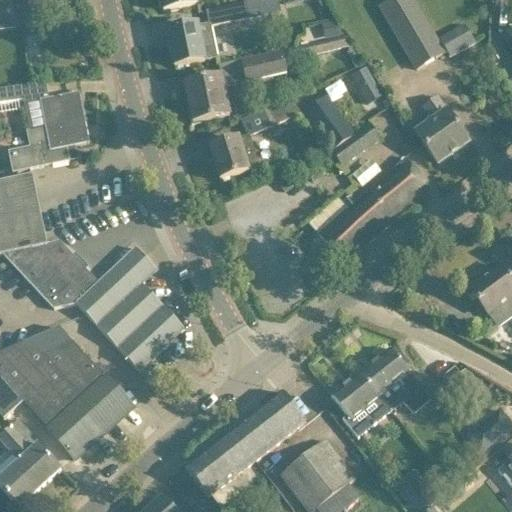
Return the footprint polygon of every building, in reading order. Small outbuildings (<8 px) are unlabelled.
[(0,0),(0,15),(12,14),(10,0),(0,0)] [(21,0),(26,39),(41,38),(38,14),(54,12),(67,10),(67,9),(66,0),(21,0)] [(160,0),(163,13),(175,10),(198,6),(196,0),(160,0)] [(412,0),(394,0),(378,9),(416,73),(445,55),(412,0)] [(208,12),(205,13),(208,25),(209,28),(211,28),(248,20),(245,4),(208,12)] [(337,23),(322,26),(324,38),(340,34),(337,23)] [(464,26),(440,40),(450,59),(475,45),(464,26)] [(187,29),(167,33),(175,69),(194,65),(204,63),(218,60),(215,43),(213,35),(199,38),(197,27),(187,29)] [(511,30),(502,36),(511,52),(511,30)] [(282,53),(242,62),(246,79),(248,86),(286,77),(285,70),(286,70),(284,63),(292,62),(333,52),(348,49),(346,38),(301,47),(290,50),(290,51),(282,53)] [(348,49),(349,54),(348,54),(355,68),(365,63),(354,48),(348,49)] [(366,69),(351,78),(368,107),(383,98),(366,69)] [(185,86),(193,125),(229,118),(221,79),(185,86)] [(0,105),(23,102),(39,100),(45,130),(30,133),(26,133),(30,149),(7,154),(12,175),(70,163),(67,149),(89,145),(79,95),(48,101),(45,85),(23,88),(0,90),(0,105)] [(355,136),(327,98),(305,114),(342,168),(381,141),(370,125),(355,136)] [(263,112),(271,130),(302,116),(292,99),(263,112)] [(447,114),(437,100),(424,109),(434,123),(416,136),(438,167),(469,145),(447,114)] [(210,150),(220,182),(260,170),(250,137),(210,150)] [(344,267),(431,191),(405,162),(353,207),(347,201),(343,204),(339,199),(309,226),(319,237),(318,238),(344,267)] [(358,187),(380,175),(373,162),(351,173),(358,187)] [(311,171),(302,175),(309,191),(318,187),(311,171)] [(13,181),(0,183),(0,257),(3,257),(54,312),(76,306),(139,374),(184,332),(142,287),(157,274),(135,250),(98,285),(94,280),(86,271),(72,257),(59,243),(47,246),(47,245),(45,246),(30,179),(33,179),(32,177),(13,181)] [(287,182),(271,189),(278,206),(295,198),(287,182)] [(511,282),(501,268),(469,292),(488,317),(489,316),(499,329),(511,319),(511,282)] [(9,352),(0,356),(0,375),(25,403),(24,404),(48,431),(46,432),(73,462),(77,466),(136,413),(132,408),(131,407),(119,394),(119,393),(92,363),(91,364),(60,330),(9,352)] [(403,404),(414,416),(431,402),(391,352),(361,375),(391,413),(403,404)] [(0,418),(4,423),(24,404),(25,403),(0,375),(0,418)] [(379,423),(391,413),(361,375),(331,399),(347,419),(343,422),(358,440),(379,423)] [(282,395),(232,434),(256,464),(306,425),(282,395)] [(495,418),(475,434),(487,450),(477,458),(481,463),(491,454),(511,437),(511,436),(511,428),(500,414),(495,418)] [(33,451),(25,442),(32,436),(19,422),(0,438),(0,441),(19,463),(0,479),(0,489),(19,511),(61,473),(38,447),(33,451)] [(185,470),(208,500),(256,464),(232,434),(185,470)] [(306,511),(344,511),(361,499),(350,485),(355,482),(325,443),(280,477),(306,511)] [(511,461),(498,474),(511,490),(511,499),(511,461)] [(413,473),(394,487),(413,511),(423,511),(430,507),(436,502),(413,473)] [(171,511),(162,502),(150,511),(148,511),(147,510),(144,511),(171,511)]
